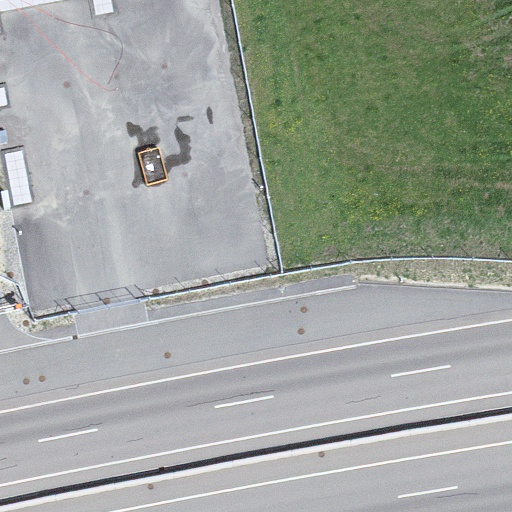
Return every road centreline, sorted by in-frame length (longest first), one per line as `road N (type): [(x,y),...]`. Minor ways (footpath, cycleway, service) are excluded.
road 1 (motorway): [(511,358),(0,448)]
road 2 (motorway): [(318,511),(511,478)]
